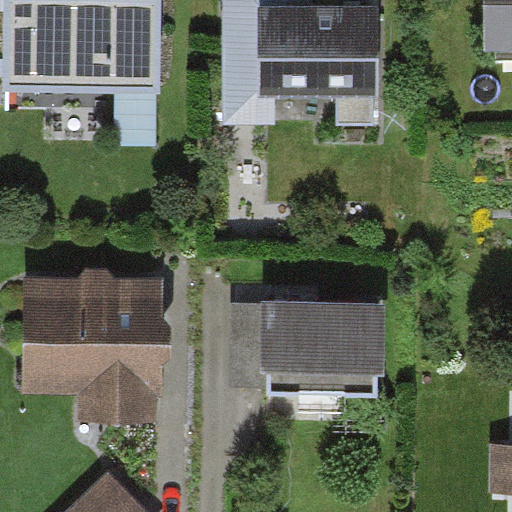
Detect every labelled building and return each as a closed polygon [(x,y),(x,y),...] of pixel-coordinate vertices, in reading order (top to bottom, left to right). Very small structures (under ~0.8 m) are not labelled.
[(151,0),(0,0),(0,87),(120,89),(119,146),(150,146),(151,0)] [(378,81),(378,17),(274,18),(273,0),(231,0),(233,125),(273,124),(273,82),(378,81)] [(511,44),(511,0),(486,0),(488,45),(511,44)] [(149,290),(28,291),(29,379),(82,378),(83,414),(137,413),(136,378),(150,378),(149,290)] [(380,395),(381,309),(258,307),(256,393),(300,393),(300,415),(342,416),(342,394),(380,395)] [(132,511),(106,484),(75,511),(132,511)]
